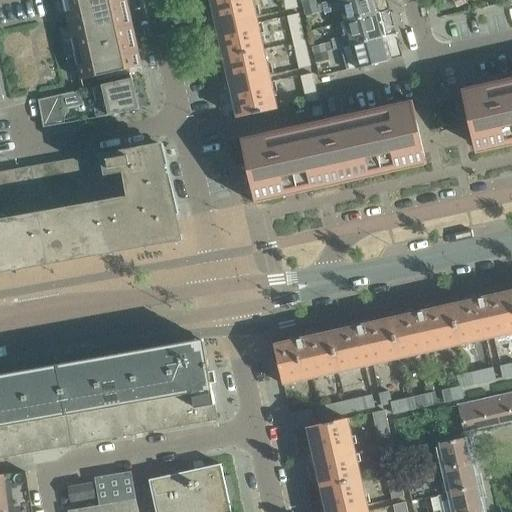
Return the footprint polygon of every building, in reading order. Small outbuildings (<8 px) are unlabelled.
[(62,0),(80,80),(142,66),(126,0),(62,0)] [(209,0),(223,58),(264,49),(252,0),(209,0)] [(297,7),(295,0),(286,0),(283,1),(285,9),(297,7)] [(344,22),(376,13),(373,0),(331,0),(317,4),(303,7),(305,16),(324,11),(324,13),(341,8),(344,22)] [(300,22),(298,13),(287,16),(289,24),(300,22)] [(312,46),(314,54),(327,51),(350,44),(351,45),(381,36),(379,30),(381,30),(376,13),(344,22),(348,34),(331,39),(332,42),(312,46)] [(302,30),(300,22),(289,24),(291,33),(302,30)] [(302,30),(291,33),(293,42),(304,39),(302,30)] [(357,68),(387,60),(387,58),(389,57),(385,43),(383,44),(381,36),(351,45),(357,68)] [(306,48),(304,39),(293,42),(294,50),(306,48)] [(306,48),(294,50),(296,59),(308,56),(306,48)] [(264,49),(223,58),(236,117),(252,113),(253,114),(261,112),(260,111),(277,108),(264,49)] [(329,59),(327,51),(314,54),(315,62),(329,59)] [(310,65),(308,56),(296,59),(298,68),(310,65)] [(313,77),(312,73),(300,76),(302,84),(313,82),(313,77)] [(132,78),(93,87),(97,102),(94,103),(97,117),(139,109),(132,78)] [(315,90),(313,82),(302,84),(304,93),(315,90)] [(492,82),(461,89),(473,142),(475,154),(511,145),(511,84),(493,89),(492,82)] [(315,90),(304,93),(306,101),(317,99),(315,90)] [(38,100),(43,127),(65,123),(59,95),(38,100)] [(271,131),(240,138),(246,164),(253,193),(255,203),(285,196),(286,196),(297,194),(426,164),(424,153),(412,100),(381,107),(383,113),(273,138),(271,131)] [(0,250),(162,222),(161,216),(179,214),(162,143),(100,154),(0,172),(0,250)] [(511,302),(509,291),(449,305),(459,345),(511,333),(511,302)] [(389,318),(398,359),(459,345),(449,305),(389,318)] [(389,318),(327,332),(337,373),(398,359),(389,318)] [(274,344),(282,385),(337,373),(327,332),(274,344)] [(0,458),(218,420),(206,354),(0,390),(0,458)] [(502,378),(511,376),(508,365),(499,367),(502,378)] [(492,368),(483,370),(486,382),(495,380),(492,368)] [(477,384),(486,382),(483,370),(474,373),(477,384)] [(474,373),(465,375),(468,386),(477,384),(474,373)] [(456,377),(458,387),(459,387),(459,388),(468,386),(465,375),(456,377)] [(458,387),(450,389),(453,400),(462,398),(459,388),(459,387),(458,387)] [(443,402),(453,400),(450,389),(441,391),(443,402)] [(511,391),(493,396),(499,424),(511,421),(511,391)] [(389,402),(390,402),(388,392),(377,394),(380,405),(389,403),(389,402)] [(427,405),(436,403),(434,392),(425,394),(427,405)] [(427,405),(425,394),(416,396),(418,407),(427,405)] [(371,395),(362,397),(365,408),(374,406),(371,395)] [(409,409),(418,407),(416,396),(407,398),(409,409)] [(468,431),(499,424),(493,396),(457,404),(463,432),(468,431)] [(356,410),(365,408),(362,397),(353,399),(356,410)] [(401,411),(409,409),(407,398),(398,400),(401,411)] [(353,399),(344,401),(347,412),(356,410),(353,399)] [(389,402),(389,403),(392,413),(401,411),(398,400),(390,402),(389,402)] [(338,414),(347,412),(344,401),(335,403),(338,414)] [(335,403),(326,405),(329,416),(338,414),(335,403)] [(320,418),(329,416),(326,405),(317,407),(320,418)] [(311,409),(304,410),(306,421),(313,420),(311,409)] [(306,421),(304,410),(297,412),(299,423),(306,421)] [(383,411),(370,413),(372,422),(385,419),(383,411)] [(297,412),(289,413),(292,425),(299,423),(297,412)] [(307,427),(313,454),(320,486),(360,477),(347,418),(307,427)] [(385,421),(385,419),(372,422),(374,431),(387,428),(385,421)] [(387,428),(374,431),(376,440),(388,437),(387,428)] [(439,443),(439,444),(444,468),(472,462),(466,437),(439,443)] [(392,453),(390,444),(378,447),(380,455),(392,453)] [(392,453),(380,455),(382,464),(394,461),(392,453)] [(394,461),(382,464),(384,473),(396,470),(394,461)] [(415,466),(417,475),(431,471),(429,462),(415,466)] [(477,486),(472,462),(444,468),(450,492),(477,486)] [(155,511),(231,511),(229,500),(235,498),(230,475),(223,476),(221,463),(148,480),(155,511)] [(396,470),(384,473),(386,481),(398,479),(396,470)] [(433,480),(431,471),(417,475),(419,484),(433,480)] [(0,474),(0,511),(31,511),(25,472),(0,474)] [(135,500),(131,472),(94,478),(98,506),(135,500)] [(368,511),(360,477),(320,486),(325,511),(368,511)] [(398,479),(386,481),(388,490),(400,487),(398,479)] [(93,498),(91,485),(91,484),(68,488),(70,502),(93,498)] [(477,486),(450,492),(454,511),(473,511),(482,510),(477,486)] [(400,487),(388,490),(390,499),(402,496),(400,487)] [(138,511),(135,500),(98,506),(68,511),(67,511),(138,511)] [(402,511),(406,511),(404,503),(391,506),(392,511),(402,511)]
